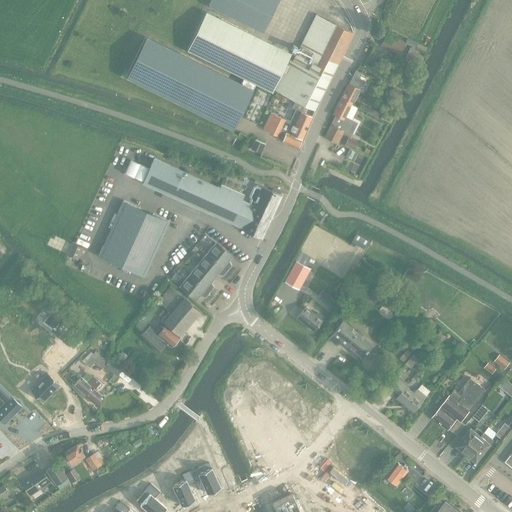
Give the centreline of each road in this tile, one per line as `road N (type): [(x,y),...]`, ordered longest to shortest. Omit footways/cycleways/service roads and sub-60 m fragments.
road 1 (tertiary): [(246,308),(250,275),(286,213),(360,36),(356,9)]
road 2 (unclassified): [(0,472),(46,441),(162,408),(217,322),(246,308)]
road 3 (unknown): [(192,214),(131,189),(107,209),(95,250),(100,259),(144,278),(158,254)]
road 4 (residential): [(208,511),(296,473),(352,400)]
road 5 (tertiary): [(491,511),(352,400)]
road 6 (tertiary): [(352,400),(246,308)]
